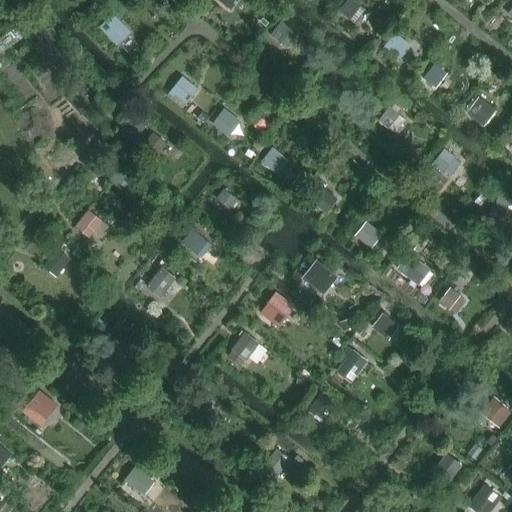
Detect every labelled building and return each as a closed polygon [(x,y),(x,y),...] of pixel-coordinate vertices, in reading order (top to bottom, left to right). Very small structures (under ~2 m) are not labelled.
[(349,20),(361,5),(354,0),(347,0),(339,12),(349,20)] [(131,33),(113,14),(100,27),(118,46),(131,33)] [(292,30),(282,21),(270,36),(281,44),(287,48),(297,36),(291,31),(292,30)] [(0,38),(0,49),(24,39),(20,30),(0,38)] [(412,46),(394,32),(383,46),(401,60),(412,46)] [(334,75),(329,81),(350,96),(357,87),(349,82),(353,77),(336,65),(331,72),(334,75)] [(435,88),(446,74),(436,66),(424,80),(435,88)] [(185,107),(199,90),(183,78),(169,94),(185,107)] [(81,88),(71,96),(84,112),(94,104),(81,88)] [(466,113),(484,127),(496,112),(478,98),(466,113)] [(406,121),(398,114),(389,108),(378,122),(395,135),(406,121)] [(230,137),(240,123),(224,110),(213,125),(230,137)] [(159,154),(167,145),(153,134),(145,143),(159,154)] [(278,175),(289,161),(273,148),(262,162),(278,175)] [(456,159),(457,157),(444,148),(432,165),(443,173),(444,173),(451,178),(462,163),(456,159)] [(143,189),(120,170),(110,181),(134,200),(143,189)] [(327,214),(338,200),(321,186),(310,200),(327,214)] [(224,190),(217,200),(230,210),(237,201),(224,190)] [(497,224),(511,204),(511,203),(502,196),(485,215),(497,224)] [(90,239),(102,222),(89,212),(77,227),(90,239)] [(372,249),(383,235),(367,223),(356,236),(372,249)] [(213,244),(193,229),(182,243),(202,258),(213,244)] [(57,278),(71,262),(57,250),(44,267),(57,278)] [(408,278),(417,266),(407,258),(398,269),(408,278)] [(324,296),(338,277),(317,261),(303,280),(324,296)] [(161,299),(176,280),(162,268),(147,288),(161,299)] [(457,316),(467,302),(451,290),(440,303),(457,316)] [(277,294),(262,313),(275,323),(290,304),(277,294)] [(389,341),(401,326),(384,313),(372,328),(389,341)] [(123,347),(134,332),(120,321),(109,335),(123,347)] [(247,362),(260,345),(245,333),(232,351),(247,362)] [(333,334),(328,341),(336,347),(341,341),(333,334)] [(354,380),(367,363),(354,353),(341,369),(354,380)] [(202,389),(194,399),(207,409),(215,399),(202,389)] [(59,407),(39,390),(28,404),(49,420),(59,407)] [(321,392),(313,403),(326,414),(335,403),(321,392)] [(500,429),(511,413),(511,411),(495,398),(482,414),(500,429)] [(0,443),(0,463),(5,468),(15,455),(0,443)] [(274,482),(291,461),(277,450),(261,472),(274,482)] [(448,486),(463,467),(448,455),(433,474),(448,486)] [(154,483),(135,468),(125,481),(144,497),(154,483)] [(484,511),(491,511),(502,498),(488,487),(475,504),(484,511)]
